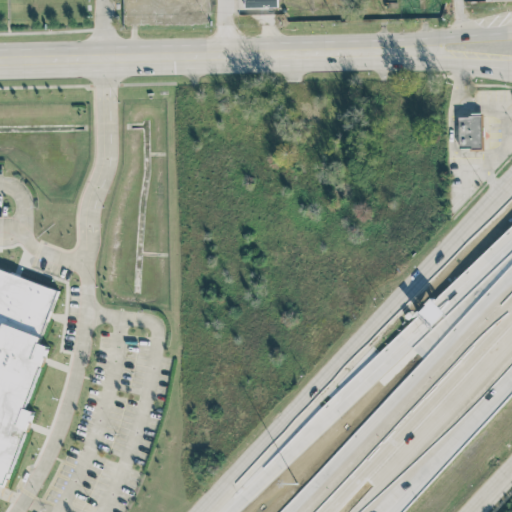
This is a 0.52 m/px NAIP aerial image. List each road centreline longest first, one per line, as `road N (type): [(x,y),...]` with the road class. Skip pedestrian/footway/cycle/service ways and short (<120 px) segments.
road 1 (primary): [(511,178),(195,511)]
road 2 (motorway): [(511,234),(210,511)]
road 3 (motorway): [(511,301),(307,511)]
road 4 (secondary): [(104,57),(383,50)]
road 5 (motorway): [(374,511),(511,366)]
road 6 (secondary): [(511,30),(383,50)]
road 7 (secondary): [(383,50),(511,61)]
